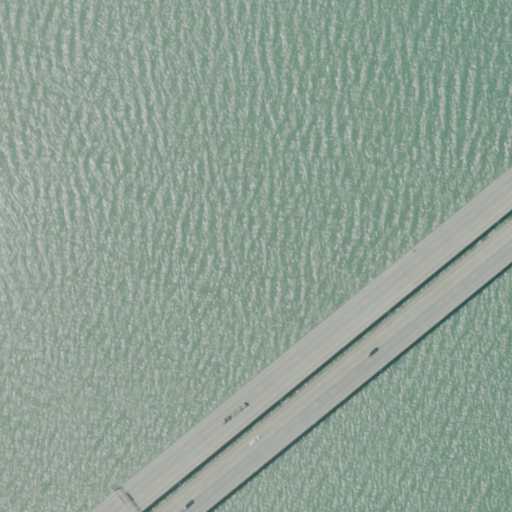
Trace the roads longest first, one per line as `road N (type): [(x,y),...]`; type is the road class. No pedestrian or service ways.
road 1 (motorway): [(511,186),(108,511)]
road 2 (motorway): [(172,511),(511,236)]
